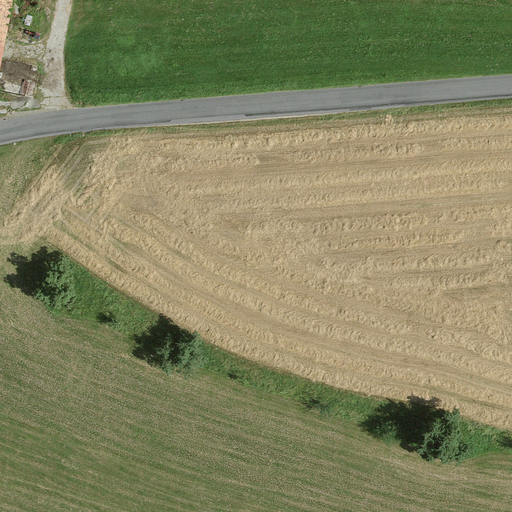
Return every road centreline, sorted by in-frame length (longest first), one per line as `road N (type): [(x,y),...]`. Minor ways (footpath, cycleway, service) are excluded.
road 1 (unclassified): [(511,86),(55,121),(0,132)]
road 2 (track): [(55,121),(57,0)]
